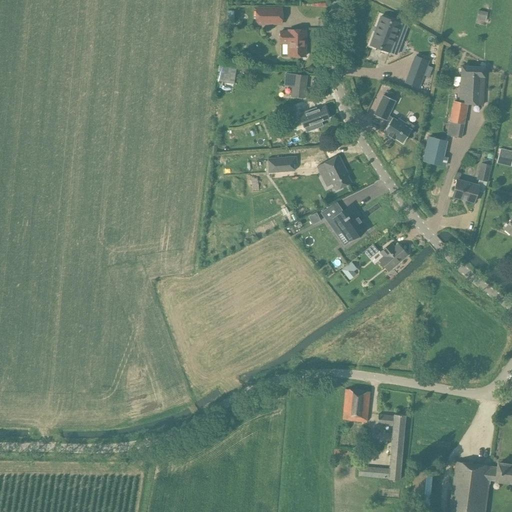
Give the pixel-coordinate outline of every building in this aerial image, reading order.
[(281,8),(256,8),(256,24),(281,24),(281,8)] [(487,13),(478,11),(476,20),(485,22),(487,13)] [(381,16),(370,45),(389,52),(396,55),(402,40),(407,26),(399,23),(381,16)] [(305,30),(288,30),(288,32),(280,32),(280,43),(288,43),(288,56),(305,56),(305,30)] [(418,88),(428,61),(415,56),(405,83),(418,88)] [(226,66),(223,83),(233,84),(236,68),(226,66)] [(484,68),(462,66),(459,103),(453,102),(447,134),(461,137),(468,104),(482,105),(484,68)] [(285,74),(284,85),(292,86),(291,96),(304,98),(307,76),(285,74)] [(386,121),(386,120),(388,116),(395,101),(383,95),(374,115),(386,121)] [(300,116),(299,116),(304,128),(304,127),(305,128),(306,132),(323,126),(322,124),(321,122),(329,119),(326,111),(325,109),(324,107),(316,110),(316,108),(306,111),(299,114),(300,116)] [(392,118),(388,116),(386,120),(390,122),(384,131),(388,134),(387,135),(394,140),(395,138),(402,143),(414,126),(407,121),(405,123),(398,119),(397,120),(392,118)] [(447,141),(428,137),(423,161),(442,165),(441,165),(445,166),(447,159),(443,158),(447,141)] [(511,159),(511,150),(500,148),(498,156),(511,159)] [(338,155),(317,166),(321,174),(326,172),(335,191),(351,183),(345,171),(346,171),(338,155)] [(296,157),(268,159),(269,173),(294,171),(293,164),(287,164),(287,158),(296,157)] [(477,179),(487,181),(490,166),(481,164),(477,179)] [(257,173),(250,174),(252,191),(259,190),(257,173)] [(478,186),(456,180),(455,187),(452,197),(474,202),(478,186)] [(321,213),(336,233),(342,229),(350,241),(366,230),(350,206),(340,213),(333,204),(336,202),(320,213),(321,213)] [(394,247),(391,243),(380,253),(383,257),(379,260),(388,272),(396,265),(395,263),(406,254),(397,244),(394,247)] [(357,270),(351,263),(342,270),(350,280),(356,275),(354,272),(357,270)] [(370,392),(345,389),(342,419),(366,422),(370,392)] [(405,415),(394,414),(393,416),(378,415),(377,424),(393,426),(390,469),(360,468),(360,477),(390,479),(390,480),(401,480),(404,425),(405,415)] [(353,450),(335,448),(333,458),(351,461),(353,450)] [(491,466),(456,461),(449,511),(485,511),(490,480),(511,482),(511,464),(499,463),(498,469),(491,468),(491,466)] [(431,475),(412,473),(408,502),(428,504),(431,475)]
